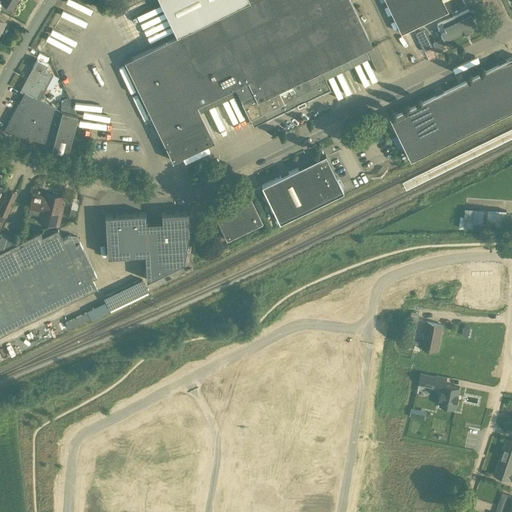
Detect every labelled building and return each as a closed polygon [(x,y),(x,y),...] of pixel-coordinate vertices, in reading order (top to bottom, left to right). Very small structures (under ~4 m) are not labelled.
[(0,6),(0,7),(8,12),(11,6),(12,7),(15,0),(0,0),(3,1),(0,6)] [(159,0),(177,35),(124,60),(165,144),(172,160),(213,140),(196,104),(201,101),(207,99),(214,95),(222,91),(228,88),(234,85),(253,125),(329,88),(320,69),(327,66),(333,63),(342,58),(354,53),(361,50),(372,44),(350,0),(159,0)] [(464,2),(463,0),(384,0),(401,32),(464,2)] [(445,40),(475,25),(471,17),(473,16),(474,14),(473,12),(472,10),(470,10),(468,10),(467,9),(437,23),(445,40)] [(77,40),(86,24),(62,10),(53,27),(77,40)] [(424,29),(415,33),(423,50),(432,46),(424,29)] [(433,41),(437,49),(446,44),(442,37),(433,41)] [(367,49),(377,71),(387,66),(377,44),(367,49)] [(389,118),(410,161),(511,110),(511,56),(501,62),(498,64),(443,91),(439,93),(435,95),(389,118)] [(20,91),(24,92),(36,99),(37,98),(41,90),(43,91),(52,74),(44,70),(48,64),(37,58),(32,67),(33,67),(27,77),(20,91)] [(77,115),(62,111),(37,98),(36,99),(24,92),(3,131),(52,144),(50,152),(58,154),(66,156),(72,134),(74,127),(77,115)] [(60,109),(69,111),(72,99),(62,97),(60,109)] [(87,142),(79,140),(75,151),(84,153),(87,142)] [(326,156),(325,154),(261,185),(279,222),(343,191),(326,156)] [(262,222),(246,188),(210,206),(226,240),(262,222)] [(8,190),(0,207),(0,214),(3,216),(7,217),(17,194),(8,189),(8,190)] [(58,224),(60,216),(58,216),(62,196),(51,193),(50,197),(32,193),(29,205),(42,208),(39,220),(58,224)] [(460,216),(459,227),(464,228),(464,226),(472,226),(473,223),(506,224),(506,210),(465,208),(465,217),(460,216)] [(193,210),(161,212),(162,220),(146,221),(146,212),(105,214),(107,255),(145,253),(146,279),(183,261),(193,210)] [(0,334),(96,287),(92,278),(96,276),(83,248),(79,241),(77,236),(71,235),(70,234),(62,238),(58,228),(42,236),(40,231),(11,245),(14,238),(0,230),(0,233),(1,234),(0,235),(0,334)] [(148,292),(142,280),(104,298),(110,310),(148,292)] [(419,314),(411,312),(409,321),(417,322),(419,314)] [(443,325),(427,322),(422,347),(437,350),(443,325)] [(470,327),(463,326),(462,335),(469,336),(470,327)] [(345,344),(345,343),(339,342),(339,343),(329,342),(328,346),(317,345),(320,365),(332,366),(332,358),(352,360),(353,355),(354,345),(345,344)] [(296,347),(295,345),(286,350),(287,352),(279,355),(286,369),(310,357),(303,343),(296,347)] [(420,372),(418,383),(430,386),(434,387),(443,388),(444,383),(446,384),(447,378),(420,372)] [(244,399),(235,381),(224,387),(221,381),(208,387),(219,407),(231,401),(233,405),(244,399)] [(458,394),(459,387),(446,384),(444,383),(443,388),(442,390),(441,390),(440,397),(441,397),(439,405),(443,405),(442,407),(451,409),(452,407),(455,408),(457,401),(458,401),(459,394),(458,394)] [(314,399),(312,412),(335,416),(336,408),(335,408),(335,406),(344,407),(346,395),(324,392),(322,400),(314,399)] [(184,402),(183,400),(171,407),(177,418),(168,423),(177,440),(189,434),(185,427),(194,423),(188,410),(189,409),(185,401),(184,402)] [(413,406),(411,415),(426,417),(428,408),(413,406)] [(317,437),(339,441),(341,428),(327,426),(328,417),(307,413),(306,423),(314,424),(313,429),(318,430),(317,437)] [(167,421),(162,424),(160,422),(159,422),(155,415),(140,422),(151,445),(161,440),(164,446),(176,440),(167,421)] [(276,423),(260,423),(260,430),(256,430),(256,432),(250,432),(250,429),(233,430),(234,453),(251,453),(251,447),(262,446),(261,435),(276,434),(276,423)] [(128,429),(112,437),(126,463),(141,455),(128,429)] [(511,440),(507,439),(501,458),(509,461),(509,462),(511,463),(511,464),(511,440)] [(89,455),(88,481),(106,482),(106,467),(109,468),(112,473),(121,468),(109,443),(94,450),(97,456),(89,455)] [(322,466),(331,467),(332,465),(334,452),(306,448),(304,462),(299,462),(298,469),(321,473),(322,466)] [(511,471),(511,472),(511,471),(511,464),(511,463),(509,462),(509,461),(501,458),(499,463),(498,463),(494,474),(511,479),(511,471)] [(227,478),(252,482),(253,476),(263,478),(265,465),(245,462),(244,468),(229,466),(227,478)] [(173,471),(169,490),(174,491),(174,490),(194,494),(195,491),(197,491),(198,484),(196,483),(196,481),(191,480),(184,479),(185,473),(173,471)] [(308,492),(329,495),(332,483),(316,480),(317,474),(305,472),(304,479),(310,480),(308,492)] [(252,482),(227,478),(225,490),(239,492),(238,499),(254,502),(255,494),(250,493),(252,482)] [(150,479),(130,481),(134,489),(149,487),(150,479)] [(167,501),(166,507),(178,509),(179,503),(187,505),(192,506),(194,494),(174,490),(174,491),(172,502),(167,501)] [(329,495),(308,492),(306,504),(300,503),(298,509),(310,511),(311,506),(327,508),(329,495)] [(511,511),(511,496),(508,495),(501,511),(511,511)] [(84,504),(83,511),(107,511),(108,509),(119,509),(120,499),(100,497),(99,505),(84,504)]
